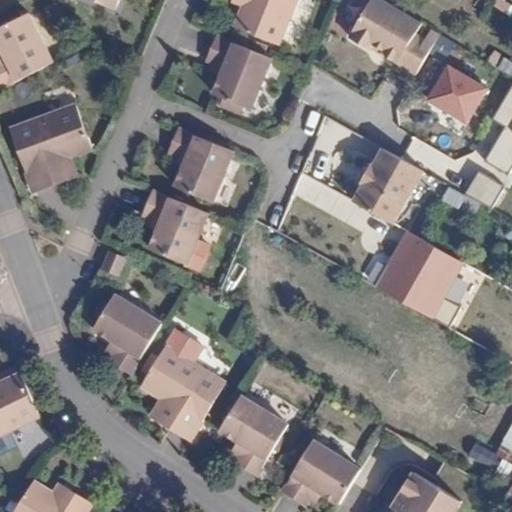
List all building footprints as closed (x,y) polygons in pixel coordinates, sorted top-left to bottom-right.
[(280,43),(298,0),(249,0),(239,25),(280,43)] [(381,0),(374,0),(353,38),(417,76),(441,33),(381,0)] [(0,66),(7,80),(61,53),(34,2),(0,20),(0,22),(12,47),(0,53),(0,66)] [(272,58),(220,36),(210,58),(227,66),(216,89),(252,106),(272,58)] [(499,70),(511,74),(511,62),(504,59),(499,70)] [(472,126),(490,86),(445,66),(427,107),(472,126)] [(511,82),(508,81),(491,118),(501,126),(487,158),(507,172),(511,165),(511,82)] [(88,146),(74,103),(10,124),(30,188),(63,176),(56,157),(88,146)] [(231,149),(175,126),(167,149),(182,156),(171,182),(211,198),(231,149)] [(384,152),(372,172),(368,170),(359,185),(364,188),(356,201),(394,223),(423,174),(384,152)] [(467,194),(492,208),(504,186),(479,172),(467,194)] [(461,207),(466,194),(449,187),(444,200),(461,207)] [(204,210),(151,188),(141,211),(155,217),(145,243),(184,260),(204,210)] [(466,269),(410,235),(378,288),(434,321),(466,269)] [(110,252),(102,271),(119,278),(127,259),(110,252)] [(160,322),(113,292),(92,325),(115,340),(104,357),(128,372),(160,322)] [(223,382),(162,345),(140,382),(170,401),(158,421),(187,439),(223,382)] [(511,389),(511,361),(499,381),(511,389)] [(0,431),(43,413),(23,372),(0,381),(0,431)] [(287,424),(239,396),(220,427),(246,445),(235,460),(256,474),(287,424)] [(358,465),(310,437),(280,488),(301,501),(313,484),(337,499),(358,465)] [(511,498),(511,455),(494,488),(511,498)] [(36,473),(10,511),(84,511),(93,498),(71,483),(65,492),(36,473)] [(456,511),(461,505),(415,476),(392,511),(456,511)]
